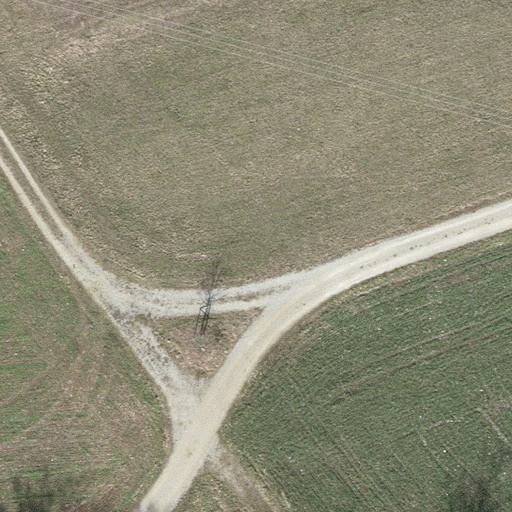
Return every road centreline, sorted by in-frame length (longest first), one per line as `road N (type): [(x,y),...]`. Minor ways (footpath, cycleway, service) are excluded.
road 1 (track): [(511,208),(242,290),(0,431)]
road 2 (track): [(94,271),(286,511)]
road 3 (track): [(94,271),(0,134)]
road 4 (track): [(94,271),(160,293),(242,290)]
